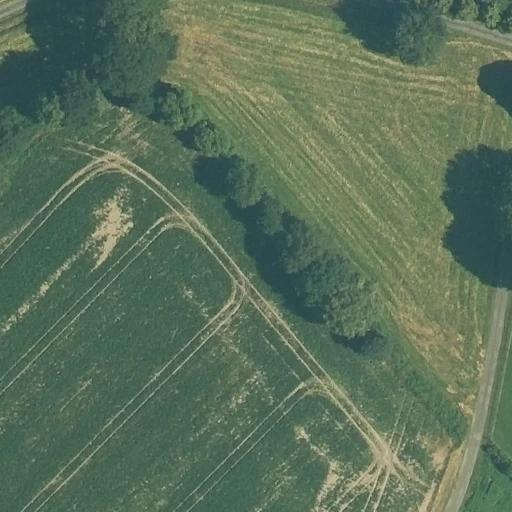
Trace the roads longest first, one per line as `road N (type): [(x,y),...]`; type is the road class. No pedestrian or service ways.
road 1 (residential): [(511,48),(321,0),(36,0),(0,16)]
road 2 (residential): [(448,511),(479,429),(511,220)]
